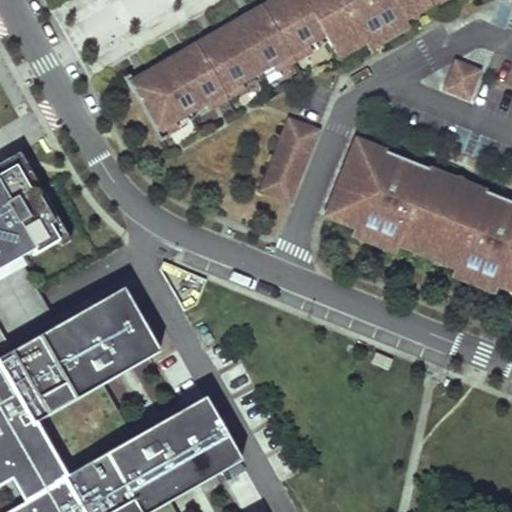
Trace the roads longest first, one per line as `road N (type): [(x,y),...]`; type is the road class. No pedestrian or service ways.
road 1 (residential): [(7,0),(147,221),(278,273)]
road 2 (residential): [(278,273),(511,365)]
road 3 (residential): [(278,273),(347,99),(388,76)]
road 4 (residential): [(388,76),(482,22),(511,34)]
road 5 (residential): [(511,125),(388,76)]
